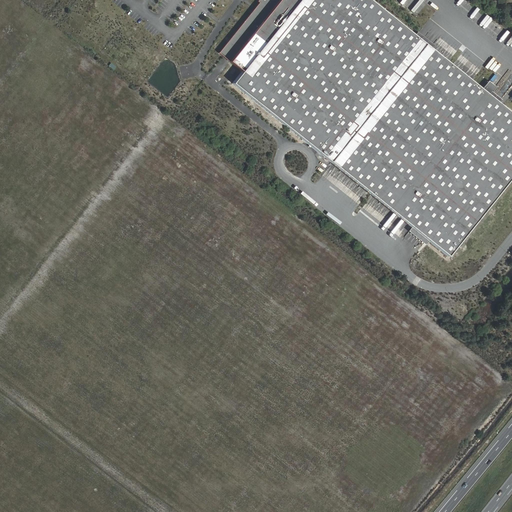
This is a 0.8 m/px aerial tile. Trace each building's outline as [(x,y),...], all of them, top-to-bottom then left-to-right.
[(444,256),(511,171),(511,114),(366,0),(259,0),(254,6),(241,23),(217,53),(226,61),(237,71),(227,82),(329,164),(444,256)] [(408,0),(405,5),(411,10),(418,0),(408,0)] [(415,15),(418,17),(427,3),(424,1),(415,15)] [(476,21),(484,11),(478,7),(470,17),(476,21)] [(497,37),(499,39),(506,30),(503,28),(497,37)]
